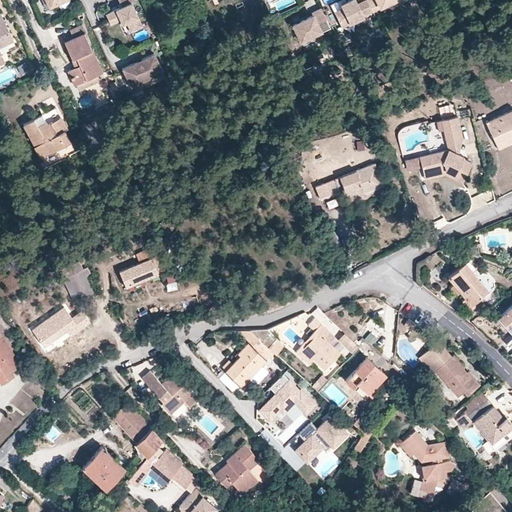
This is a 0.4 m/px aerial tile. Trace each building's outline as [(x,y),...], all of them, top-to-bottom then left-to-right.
[(142,25),(131,0),(132,0),(119,0),(121,5),(106,12),(111,23),(120,19),(122,23),(126,21),(130,30),(142,25)] [(363,15),(372,11),(366,0),(361,0),(357,2),(355,0),(345,0),(339,3),(341,7),(333,10),(342,27),(364,16),(363,15)] [(366,0),(372,11),(380,7),(381,9),(389,5),(387,2),(390,0),(366,0)] [(330,26),(321,7),(318,8),(318,9),(317,8),(317,9),(316,9),(311,11),(312,13),(292,23),(301,39),(321,30),(330,26)] [(13,40),(2,16),(0,17),(0,62),(5,61),(1,52),(0,51),(0,46),(6,43),(13,40)] [(274,29),(268,16),(258,20),(265,33),(274,29)] [(102,72),(84,32),(86,31),(82,23),(69,29),(72,34),(73,37),(65,40),(64,41),(74,61),(77,60),(79,64),(75,65),(68,69),(75,84),(76,83),(96,74),(102,72)] [(276,34),(274,29),(265,33),(267,38),(276,34)] [(9,49),(6,43),(0,46),(0,51),(1,52),(9,49)] [(163,70),(154,52),(122,67),(131,86),(163,70)] [(78,88),(99,79),(96,74),(76,83),(78,88)] [(122,95),(115,81),(110,83),(111,85),(112,88),(110,89),(114,99),(122,95)] [(114,99),(110,89),(112,88),(111,85),(98,92),(104,104),(114,99)] [(64,130),(67,128),(55,106),(23,123),(42,156),(70,141),(64,130)] [(511,109),(486,122),(495,142),(511,134),(511,109)] [(463,138),(457,116),(437,121),(439,130),(444,129),(446,142),(463,138)] [(511,142),(511,134),(495,142),(498,149),(511,142)] [(357,150),(365,148),(363,137),(355,139),(357,150)] [(458,153),(463,138),(446,142),(448,149),(458,153)] [(463,158),(464,156),(458,153),(448,149),(419,156),(422,167),(424,175),(446,170),(464,179),(472,162),(463,158)] [(422,167),(419,156),(405,160),(407,170),(422,167)] [(384,185),(375,163),(360,169),(356,160),(335,169),(331,161),(327,163),(326,162),(315,166),(319,175),(320,174),(324,183),(315,186),(320,198),(339,191),(342,189),(344,194),(348,205),(367,197),(365,192),(374,189),(384,185)] [(464,179),(446,170),(424,175),(425,179),(445,174),(462,182),(464,179)] [(376,194),(374,189),(365,192),(367,197),(376,194)] [(329,208),(339,204),(335,196),(326,201),(329,208)] [(136,254),(140,265),(152,260),(148,249),(136,254)] [(62,278),(83,268),(79,259),(58,269),(62,278)] [(494,281),(487,273),(483,271),(480,274),(468,259),(464,262),(488,290),(495,285),(494,281)] [(140,265),(120,273),(127,290),(159,277),(152,260),(140,265)] [(488,290),(464,262),(448,276),(454,283),(460,291),(466,297),(462,300),(470,310),(482,300),(480,298),(488,290)] [(93,292),(85,276),(90,273),(86,266),(83,268),(62,278),(74,301),(93,292)] [(460,291),(454,283),(451,286),(457,294),(460,291)] [(511,303),(498,316),(511,331),(511,303)] [(64,308),(32,330),(44,349),(68,332),(71,337),(80,330),(71,319),(64,308)] [(83,311),(71,319),(80,330),(91,323),(83,311)] [(329,343),(334,337),(315,318),(309,325),(315,330),(305,341),(308,343),(304,347),(301,345),(296,350),(309,362),(313,357),(324,368),(339,352),(329,343)] [(413,335),(419,329),(410,322),(405,327),(413,335)] [(277,338),(267,328),(251,329),(269,347),(276,339),(277,338)] [(265,358),(273,351),(269,347),(251,329),(235,330),(248,342),(238,353),(240,355),(237,358),(232,363),(226,370),(224,371),(241,387),(251,376),(249,374),(254,369),(256,371),(267,360),(265,358)] [(372,343),(377,335),(370,330),(364,337),(372,343)] [(14,353),(0,331),(0,335),(12,354),(14,353)] [(358,345),(344,332),(338,339),(352,352),(358,345)] [(12,354),(0,335),(0,378),(1,380),(12,373),(10,369),(18,364),(12,354)] [(276,354),(283,346),(276,339),(269,347),(273,351),(276,354)] [(464,367),(453,354),(451,356),(438,340),(426,350),(429,353),(421,360),(432,373),(436,370),(458,396),(464,391),(467,395),(479,385),(467,371),(466,372),(463,368),(464,367)] [(354,354),(360,347),(358,345),(352,352),(354,354)] [(421,360),(429,353),(426,350),(418,357),(421,360)] [(369,392),(386,374),(366,356),(345,379),(364,397),(369,392)] [(225,377),(205,358),(198,365),(210,378),(217,384),(225,377)] [(226,370),(232,363),(229,360),(222,366),(226,370)] [(199,397),(176,370),(165,379),(167,381),(163,385),(161,383),(150,370),(142,377),(163,401),(161,403),(170,412),(184,400),(189,406),(199,397)] [(300,389),(284,373),(270,386),(276,392),(259,407),(269,418),(280,408),(283,412),(294,401),(306,414),(317,403),(301,387),(300,389)] [(318,391),(329,380),(323,375),(312,386),(318,391)] [(217,384),(210,378),(206,382),(213,388),(217,384)] [(466,415),(487,398),(481,391),(465,404),(467,407),(463,411),(464,412),(466,415)] [(511,435),(511,422),(506,415),(505,416),(503,418),(501,415),(487,398),(466,415),(464,412),(456,419),(463,428),(474,420),(496,448),(511,435)] [(140,428),(146,422),(127,401),(113,416),(135,440),(144,432),(140,428)] [(371,424),(360,414),(353,423),(363,433),(369,426),(371,424)] [(296,448),(309,461),(324,446),(326,447),(330,442),(335,447),(350,433),(332,415),(319,428),(311,420),(299,432),(306,438),(296,448)] [(145,434),(152,428),(146,422),(140,428),(144,432),(145,434)] [(374,430),(369,426),(363,433),(368,437),(374,430)] [(157,445),(162,439),(152,428),(145,434),(135,443),(141,449),(137,453),(144,460),(151,452),(157,445)] [(441,456),(448,455),(445,442),(427,445),(415,430),(404,439),(415,452),(421,460),(429,459),(430,464),(422,465),(424,477),(418,495),(433,500),(435,492),(443,488),(446,477),(445,471),(451,470),(453,467),(455,464),(449,460),(442,461),(441,456)] [(359,450),(365,440),(361,437),(354,447),(359,450)] [(415,452),(404,439),(399,443),(410,456),(415,452)] [(105,486),(125,465),(101,443),(81,464),(105,486)] [(239,458),(250,449),(245,444),(235,453),(239,458)] [(165,452),(157,445),(151,452),(159,459),(165,452)] [(195,476),(181,464),(183,463),(167,449),(165,452),(159,459),(151,452),(144,460),(128,478),(136,485),(147,472),(151,468),(168,482),(168,480),(172,476),(174,478),(185,488),(195,476)] [(258,480),(249,469),(259,460),(250,449),(239,458),(235,453),(226,460),(228,462),(229,464),(222,470),(220,468),(214,473),(226,487),(232,481),(242,493),(250,487),(258,480)] [(222,470),(229,464),(228,462),(220,468),(222,470)] [(168,482),(151,468),(147,472),(162,484),(168,482)] [(470,487),(453,477),(445,491),(458,497),(470,487)] [(210,511),(215,507),(202,496),(203,494),(195,487),(179,507),(185,511),(188,511),(189,511),(210,511)] [(244,495),(251,489),(250,487),(242,493),(244,495)] [(507,511),(502,505),(490,492),(480,501),(481,502),(470,511),(507,511)] [(130,504),(135,499),(131,495),(125,497),(123,499),(130,504)] [(43,511),(44,510),(33,498),(26,508),(32,511),(43,511)] [(134,507),(139,501),(135,499),(130,504),(134,507)]
